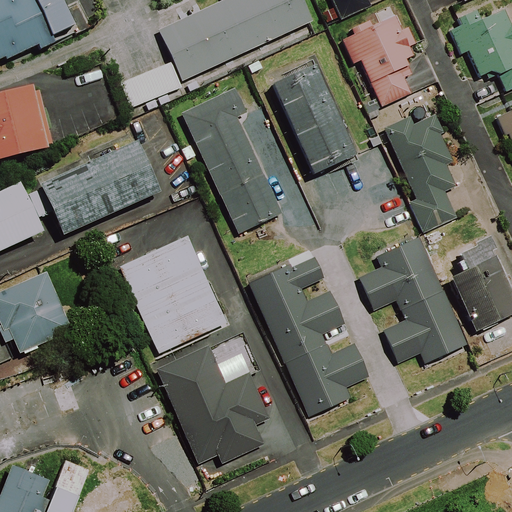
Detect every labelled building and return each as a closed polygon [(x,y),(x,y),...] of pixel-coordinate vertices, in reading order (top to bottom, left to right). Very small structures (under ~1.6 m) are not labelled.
[(0,0),(0,61),(1,61),(2,65),(33,50),(35,55),(50,48),(48,43),(69,33),(52,0),(0,0)] [(229,0),(155,34),(179,85),(308,26),(296,0),(229,0)] [(327,0),(338,23),(368,10),(363,0),(327,0)] [(474,14),(455,23),(458,30),(448,35),(459,58),(465,55),(477,81),(487,76),(490,83),(496,80),(503,96),(511,92),(511,26),(508,28),(502,14),(479,25),(474,14)] [(339,44),(350,67),(357,64),(379,111),(408,97),(401,82),(409,78),(402,63),(410,60),(406,51),(414,47),(406,31),(400,34),(393,19),(371,30),(368,24),(348,33),(350,39),(339,44)] [(168,66),(119,84),(129,110),(178,91),(168,66)] [(268,91),(309,181),(353,161),(311,71),(268,91)] [(28,91),(0,97),(0,165),(43,156),(41,150),(50,148),(37,93),(29,95),(28,91)] [(180,117),(236,238),(278,218),(234,121),(243,116),(232,93),(180,117)] [(511,114),(494,122),(502,140),(505,139),(511,153),(511,114)] [(440,137),(432,119),(411,128),(407,120),(381,132),(413,203),(406,206),(421,236),(454,221),(442,195),(453,190),(443,168),(450,165),(437,138),(440,137)] [(131,149),(35,189),(57,241),(153,201),(131,149)] [(0,255),(36,240),(15,189),(0,195),(0,255)] [(379,331),(394,364),(417,354),(422,365),(463,346),(413,238),(372,256),(378,269),(356,279),(371,312),(393,302),(402,321),(379,331)] [(225,327),(184,240),(116,271),(156,358),(225,327)] [(511,318),(511,309),(491,264),(489,265),(486,259),(490,257),(484,244),(471,250),(472,253),(456,260),(463,276),(448,283),(472,337),(511,318)] [(342,326),(328,295),(305,306),(299,292),(321,282),(311,261),(289,271),(288,267),(245,287),(306,420),(349,401),(345,392),(368,381),(352,347),(329,358),(320,337),(342,326)] [(42,278),(0,294),(0,343),(1,347),(8,344),(14,359),(66,337),(42,278)] [(203,352),(151,376),(196,468),(215,459),(219,468),(261,448),(253,430),(267,423),(245,378),(221,389),(203,352)] [(0,439),(55,418),(39,377),(0,392),(0,439)] [(0,511),(67,511),(83,472),(59,463),(48,490),(46,489),(41,502),(35,499),(42,483),(4,468),(0,479),(0,511)] [(121,475),(82,494),(75,511),(125,511),(138,506),(121,475)]
